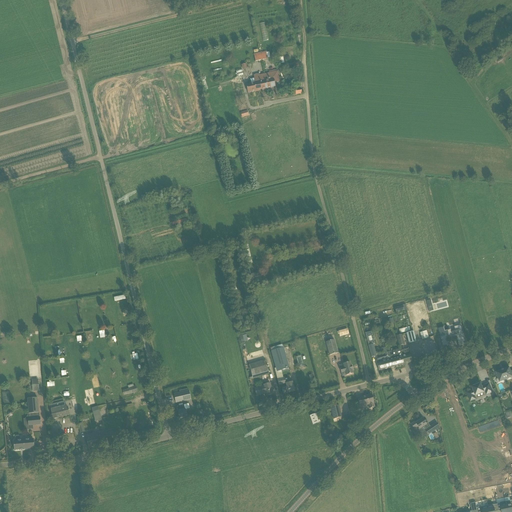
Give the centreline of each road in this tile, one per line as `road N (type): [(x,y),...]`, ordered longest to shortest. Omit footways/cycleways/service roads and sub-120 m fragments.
road 1 (unclassified): [(167,439),(61,0)]
road 2 (unclassified): [(369,384),(311,156),(303,34)]
road 3 (unclassified): [(167,439),(369,384)]
road 4 (tertiary): [(290,511),(414,395)]
road 5 (track): [(72,42),(236,0)]
